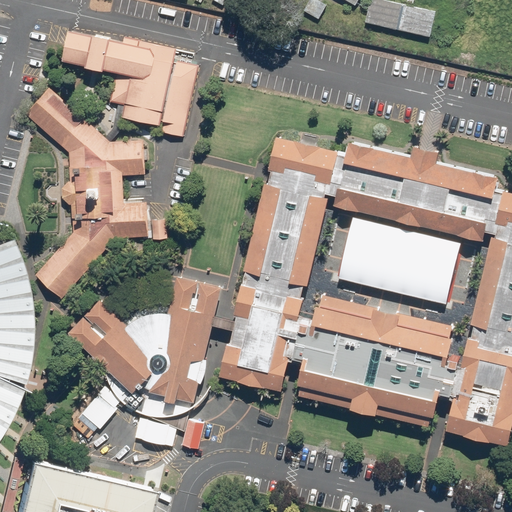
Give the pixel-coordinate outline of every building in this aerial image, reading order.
[(329,0),(310,0),(305,9),(320,17),(329,0)] [(436,10),(390,0),(371,0),(367,21),(431,35),(436,10)] [(105,36),(73,29),(66,60),(134,74),(125,116),(165,125),(164,132),(183,136),(197,72),(199,66),(176,61),(179,47),(125,35),(124,40),(105,36)] [(39,274),(64,296),(117,236),(148,235),(147,202),(127,203),(124,173),(146,173),(145,139),(113,141),(52,85),(29,115),(71,151),(75,231),(39,274)] [(414,143),(412,153),(347,138),(344,148),(283,135),(228,378),(510,442),(511,431),(511,188),(497,185),(500,174),(437,160),(440,149),(414,143)] [(171,239),(170,216),(156,217),(157,239),(171,239)] [(0,436),(9,425),(24,393),(33,362),(36,330),(33,286),(28,265),(19,244),(15,236),(0,243),(0,436)] [(103,296),(71,333),(107,361),(106,365),(106,373),(108,382),(111,388),(117,395),(122,400),(129,405),(140,411),(149,414),(163,416),(174,415),(184,412),(191,408),(196,404),(203,400),(208,393),(214,385),(204,379),(210,354),(225,286),(181,275),(174,310),(168,310),(160,311),(154,312),(146,313),(139,317),(132,323),(103,296)] [(205,423),(188,419),(182,444),(200,448),(205,423)] [(144,511),(151,485),(36,459),(23,511),(144,511)]
